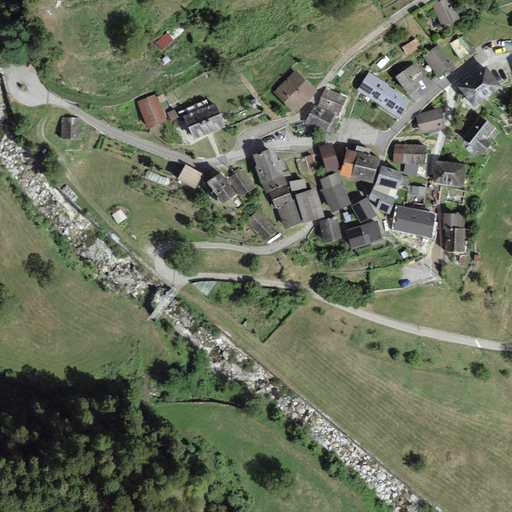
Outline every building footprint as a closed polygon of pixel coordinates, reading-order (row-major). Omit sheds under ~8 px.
[(451,0),(443,0),(432,5),(442,27),(460,19),(451,0)] [(174,41),(167,33),(156,42),(163,50),(174,41)] [(464,35),(449,44),(461,61),(475,51),(464,35)] [(416,38),(402,47),(408,57),(422,47),(416,38)] [(439,44),(423,57),(438,77),(454,64),(439,44)] [(424,77),(414,63),(395,77),(409,96),(422,86),(418,82),(424,77)] [(486,66),(458,88),(474,108),(502,87),(486,66)] [(318,91),(295,70),(273,93),(296,114),(318,91)] [(389,86),(368,72),(356,90),(399,118),(410,101),(389,87),(389,86)] [(346,98),(325,88),(317,105),(338,115),(346,98)] [(155,94),(136,102),(148,129),(167,121),(155,94)] [(215,103),(183,116),(193,140),(225,127),(215,103)] [(338,115),(317,105),(314,104),(305,123),(331,135),(340,116),(338,115)] [(440,109),(416,115),(420,135),(445,129),(440,109)] [(174,110),(167,113),(171,121),(178,118),(174,110)] [(495,129),(480,116),(462,138),(483,154),(491,144),(486,139),(495,129)] [(80,118),(62,117),(61,139),(79,140),(80,118)] [(331,143),(318,147),(326,173),(340,169),(331,143)] [(426,146),(395,143),(393,163),(405,164),(419,165),(424,166),(426,146)] [(273,148),(252,156),(256,166),(254,167),(261,185),(262,184),(266,194),(287,186),(273,148)] [(380,158),(347,149),(339,175),(373,184),(380,158)] [(467,164),(436,161),(433,184),(464,187),(467,164)] [(416,176),(419,165),(405,164),(403,174),(416,176)] [(202,174),(185,165),(177,180),(194,189),(202,174)] [(403,172),(381,166),(375,184),(397,191),(403,172)] [(242,169),(228,179),(241,198),(255,188),(242,169)] [(338,172),(319,180),(332,213),(351,205),(338,172)] [(237,195),(221,173),(207,182),(223,205),(237,195)] [(304,179),(289,182),(291,192),(306,189),(304,179)] [(394,198),(397,191),(375,184),(372,190),(394,198)] [(427,188),(411,186),(410,194),(426,196),(427,188)] [(287,187),(269,194),(275,207),(276,206),(292,200),(287,187)] [(316,189),(295,195),(304,224),(325,218),(316,189)] [(396,199),(394,198),(372,190),(368,199),(370,203),(381,211),(389,215),(396,199)] [(367,197),(350,207),(360,223),(376,215),(367,197)] [(294,199),(292,200),(276,206),(285,229),(303,223),(294,199)] [(437,213),(395,205),(391,230),(432,238),(437,213)] [(259,209),(246,221),(264,242),(278,230),(259,209)] [(465,214),(443,214),(443,230),(445,230),(445,232),(465,232),(465,214)] [(336,217),(319,221),(325,244),(342,239),(336,217)] [(377,220),(345,230),(351,250),(383,240),(377,220)] [(465,232),(445,232),(445,252),(465,253),(465,232)]
